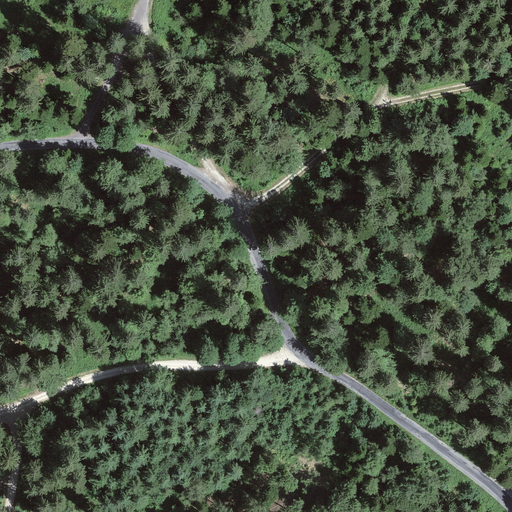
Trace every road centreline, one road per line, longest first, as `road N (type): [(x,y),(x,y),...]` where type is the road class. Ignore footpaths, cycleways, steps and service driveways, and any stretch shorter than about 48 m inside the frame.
road 1 (tertiary): [(511,505),(295,346),(238,216),(211,186),(127,147),(0,149)]
road 2 (track): [(311,361),(118,371),(0,412)]
road 3 (track): [(430,0),(372,105),(238,216)]
road 4 (track): [(211,186),(208,166),(128,35),(138,0)]
road 5 (track): [(372,105),(511,75)]
